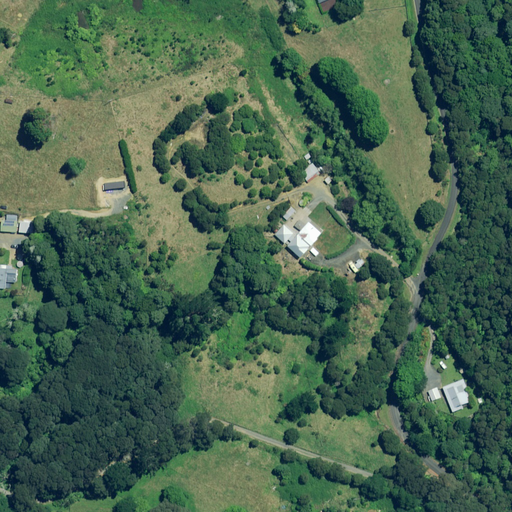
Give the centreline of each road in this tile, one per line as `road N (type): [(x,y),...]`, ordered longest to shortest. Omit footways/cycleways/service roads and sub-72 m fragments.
road 1 (unclassified): [(415,0),(420,52),(451,158),(451,200),(388,362),(401,426),(486,511)]
road 2 (track): [(469,511),(336,449),(209,421),(136,439),(76,473),(0,457)]
